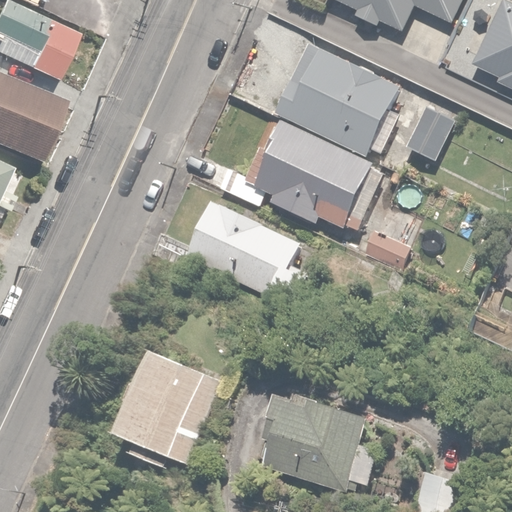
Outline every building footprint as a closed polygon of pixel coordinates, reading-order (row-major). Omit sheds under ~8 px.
[(79,33),(13,0),(1,0),(0,4),(0,38),(3,40),(6,35),(37,50),(29,64),(57,78),(79,33)] [(346,0),(363,8),(360,15),(382,25),(386,17),(408,27),(419,4),(456,21),(465,0),(346,0)] [(511,0),(506,0),(476,62),(507,78),(504,83),(511,86),(511,0)] [(315,44),(283,111),(372,154),(375,148),(388,155),(407,115),(396,110),(407,88),(315,44)] [(66,100),(0,72),(0,141),(41,159),(66,100)] [(461,121),(433,106),(412,144),(456,168),(464,152),(449,144),(461,121)] [(233,166),(222,186),(263,208),(272,191),(280,195),(276,201),(320,225),(325,215),(349,227),(380,170),(289,121),(274,149),(268,146),(252,176),(233,166)] [(0,226),(20,182),(5,175),(10,164),(0,158),(0,226)] [(416,212),(436,223),(448,201),(429,190),(416,212)] [(308,242),(216,199),(188,261),(299,312),(316,276),(296,267),(308,242)] [(377,227),(365,252),(407,273),(420,247),(377,227)] [(230,374),(161,344),(123,433),(144,442),(140,453),(169,466),(174,454),(192,462),(230,374)] [(317,409),(284,399),(273,435),(280,437),(272,465),(353,490),(375,419),(319,402),(317,409)] [(448,511),(460,479),(431,469),(418,508),(431,511),(448,511)]
